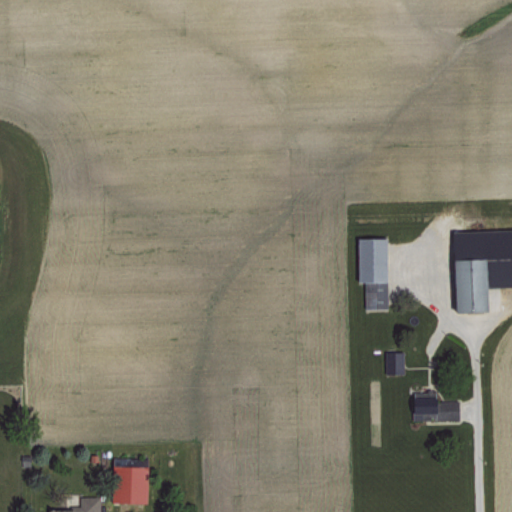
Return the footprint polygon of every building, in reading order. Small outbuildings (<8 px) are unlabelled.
[(353,236),(353,280),(361,280),(361,307),(384,307),(383,235),(353,236)] [(382,372),(400,371),(400,349),(382,350),(382,372)] [(455,419),(455,397),(407,397),(407,420),(455,419)] [(108,500),(143,501),(144,457),(119,457),(118,461),(109,461),(108,500)] [(43,506),(43,511),(97,511),(97,494),(74,494),(75,506),(43,506)]
